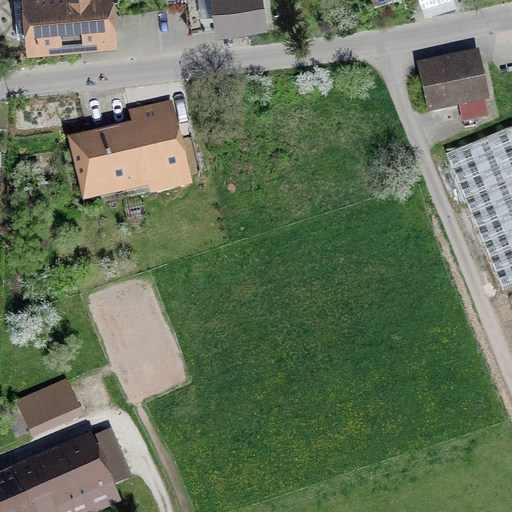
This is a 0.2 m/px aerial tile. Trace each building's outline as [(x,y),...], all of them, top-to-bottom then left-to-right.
[(21,0),(26,46),(111,40),(107,0),(21,0)] [(258,0),(217,0),(221,28),(262,24),(258,0)] [(492,107),(479,51),(415,66),(428,122),(492,107)] [(131,126),(65,143),(82,211),(144,195),(145,202),(197,189),(195,180),(180,119),(175,100),(127,112),(131,126)] [(511,289),(511,130),(444,160),(501,294),(511,289)] [(14,404),(27,436),(82,412),(68,381),(14,404)] [(149,511),(112,428),(0,478),(0,511),(149,511)]
